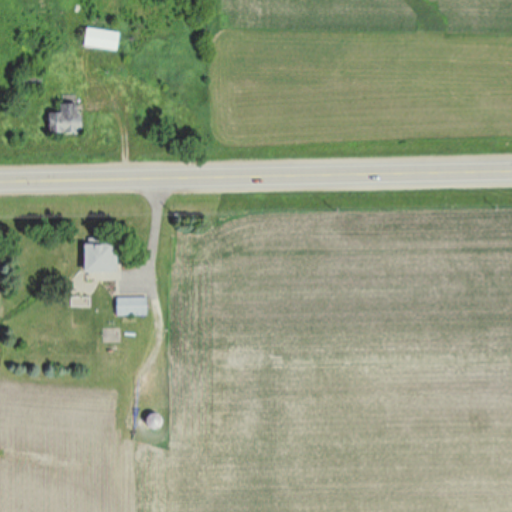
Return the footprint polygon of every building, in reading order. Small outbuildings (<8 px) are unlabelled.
[(119,51),(122,33),(89,29),(87,47),(119,51)] [(20,87),(43,87),(43,73),(20,73),(20,87)] [(63,104),(63,113),(52,113),(52,135),(83,135),(83,104),(63,104)] [(87,245),(87,273),(118,273),(118,245),(87,245)] [(149,316),(149,298),(117,298),(117,316),(149,316)] [(166,425),(160,414),(148,420),(154,432),(166,425)]
